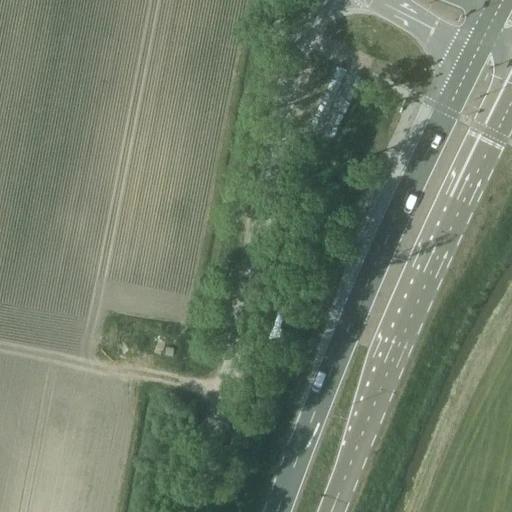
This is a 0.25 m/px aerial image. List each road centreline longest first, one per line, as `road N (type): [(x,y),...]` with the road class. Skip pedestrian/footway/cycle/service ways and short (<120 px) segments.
road 1 (unclassified): [(199,511),(299,55),(335,0)]
road 2 (primary): [(473,48),(331,365),(276,511)]
road 3 (primary): [(329,511),(442,228),(511,84)]
